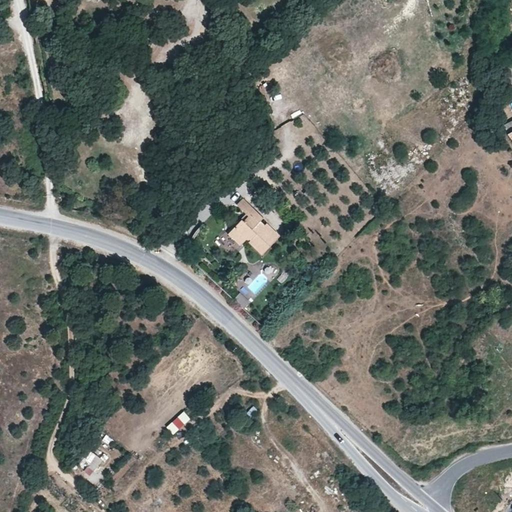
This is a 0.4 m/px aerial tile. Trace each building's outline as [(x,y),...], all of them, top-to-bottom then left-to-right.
[(243,198),(237,204),(246,213),(228,233),(240,244),(246,237),(262,253),(279,234),(266,222),(264,224),(260,219),(262,216),(243,198)] [(240,293),(233,299),(243,309),(250,302),(240,293)] [(183,411),(166,426),(174,434),(191,418),(183,411)] [(176,438),(167,430),(160,436),(169,445),(176,438)] [(97,468),(102,457),(90,452),(85,463),(97,468)]
